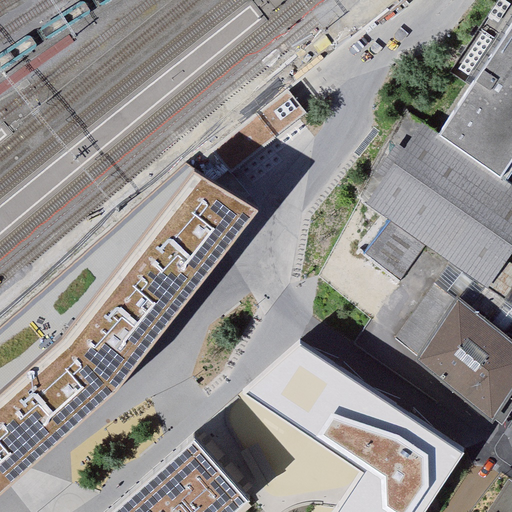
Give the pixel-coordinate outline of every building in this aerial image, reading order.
[(511,64),(460,142),(511,176),(511,64)] [(237,143),(264,174),(336,110),(325,98),(310,81),(237,143)] [(511,184),(419,123),(360,200),(390,222),(425,248),(447,264),(503,302),(511,289),(511,184)] [(189,168),(0,336),(0,495),(18,479),(41,460),(90,416),(118,392),(180,312),(216,268),(260,211),(189,168)] [(425,248),(390,222),(365,252),(401,279),(425,248)] [(391,347),(495,420),(496,420),(511,394),(511,307),(503,302),(447,264),(391,347)] [(511,289),(503,302),(511,307),(511,289)] [(294,425),(362,471),(427,511),(467,457),(391,406),(305,349),(251,396),(294,425)] [(511,410),(511,394),(496,420),(503,424),(511,410)] [(238,427),(228,435),(251,464),(261,457),(238,427)] [(238,511),(255,497),(199,437),(149,480),(138,489),(112,511),(238,511)] [(348,494),(337,511),(427,511),(362,471),(351,489),(348,494)] [(511,511),(511,481),(510,480),(488,511),(511,511)]
